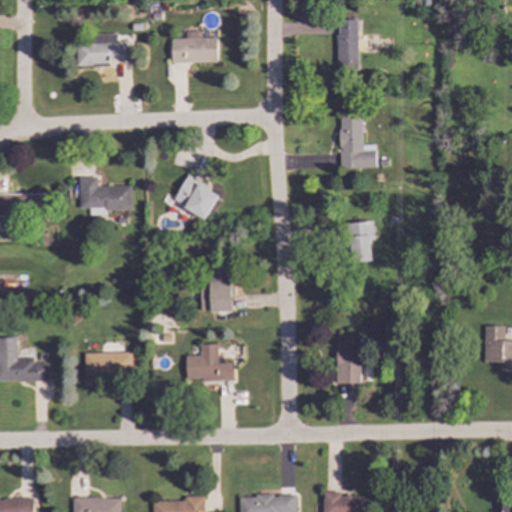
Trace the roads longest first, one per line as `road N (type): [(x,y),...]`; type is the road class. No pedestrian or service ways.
road 1 (residential): [(271,0),(286,437)]
road 2 (residential): [(431,434),(0,442)]
road 3 (residential): [(270,117),(0,134)]
road 4 (residential): [(21,0),(23,128)]
